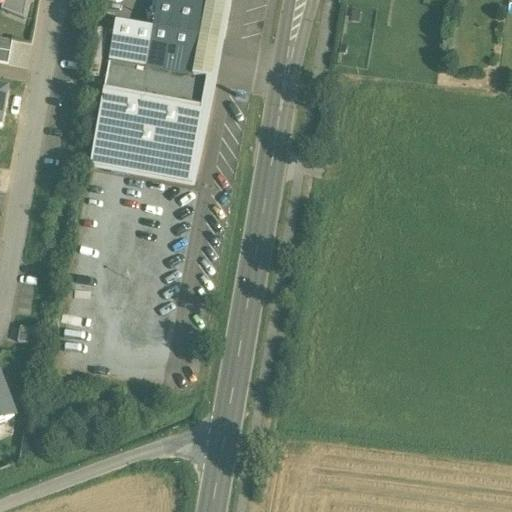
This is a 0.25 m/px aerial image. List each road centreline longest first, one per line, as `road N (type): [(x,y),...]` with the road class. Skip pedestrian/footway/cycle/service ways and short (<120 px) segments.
road 1 (primary): [(213,511),(302,0)]
road 2 (residential): [(0,315),(55,0)]
